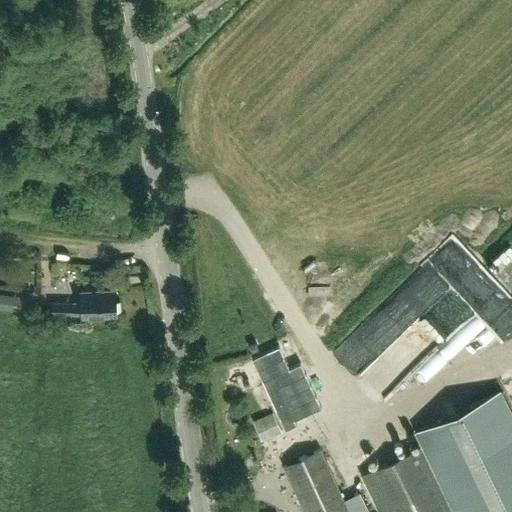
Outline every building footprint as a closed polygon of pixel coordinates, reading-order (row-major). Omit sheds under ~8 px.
[(82,316),(82,315),(115,313),(114,288),(80,290),(81,302),(52,302),(52,313),(70,313),(70,316),(82,316)] [(17,296),(0,293),(0,308),(15,310),(17,296)] [(398,392),(463,326),(440,304),(375,370),(398,392)] [(275,358),(257,365),(281,423),(318,408),(299,364),(281,372),(275,358)] [(320,449),(283,465),(303,511),(511,511),(511,418),(499,391),(416,430),(427,451),(365,480),(379,511),(367,511),(359,493),(343,501),(320,449)]
